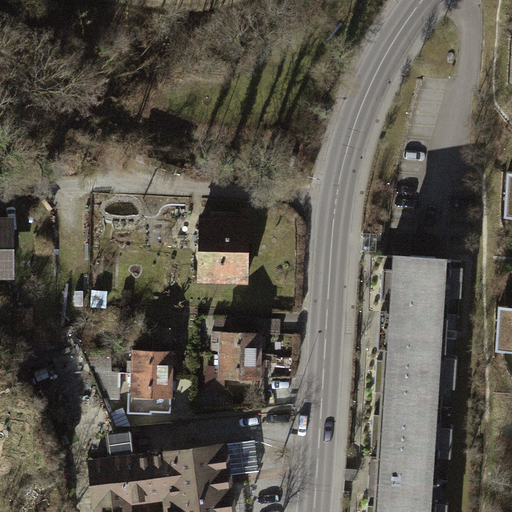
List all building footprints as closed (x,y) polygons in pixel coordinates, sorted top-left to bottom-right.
[(21,217),(0,216),(0,279),(23,279),(21,217)] [(259,219),(204,216),(203,283),(256,285),(259,219)] [(446,511),(465,252),(408,249),(389,511),(446,511)] [(270,331),(224,329),(223,375),(268,377),(270,331)] [(179,349),(137,348),(134,395),(177,396),(179,349)] [(240,511),(229,439),(92,457),(99,511),(240,511)]
